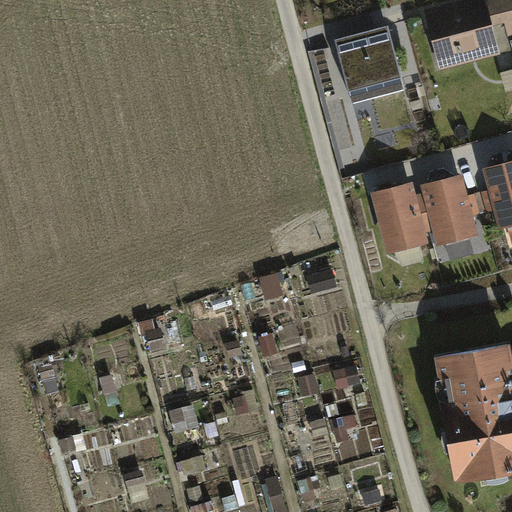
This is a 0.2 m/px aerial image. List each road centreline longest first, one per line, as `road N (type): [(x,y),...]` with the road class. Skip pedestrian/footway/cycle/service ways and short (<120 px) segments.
road 1 (residential): [(423,511),(286,0)]
road 2 (residential): [(382,176),(511,142)]
